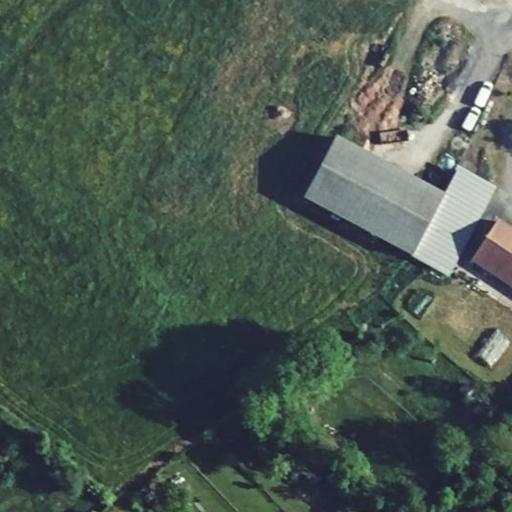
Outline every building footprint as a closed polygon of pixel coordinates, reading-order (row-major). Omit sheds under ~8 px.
[(301,200),(410,258),(444,195),(334,137),(301,200)] [(444,195),(410,258),(445,276),(493,186),(458,167),(444,195)] [(511,231),(496,221),(471,259),(511,286),(511,231)] [(173,490),(184,501),(191,495),(180,484),(173,490)] [(139,511),(132,503),(122,511),(139,511)]
